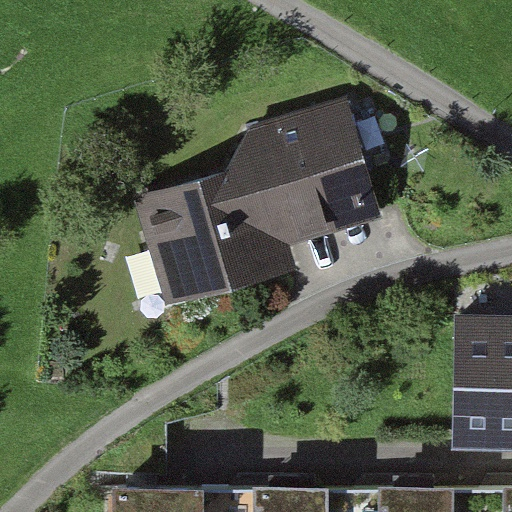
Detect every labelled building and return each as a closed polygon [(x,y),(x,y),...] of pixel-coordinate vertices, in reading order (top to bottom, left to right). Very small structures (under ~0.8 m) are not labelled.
[(376,215),(351,105),(246,128),(254,162),(156,184),(184,304),(301,277),(291,234),(376,215)] [(511,322),(429,323),(430,445),(511,444),(511,322)] [(303,511),(304,483),(233,483),(233,511),(303,511)] [(426,511),(426,485),(356,486),(355,511),(426,511)] [(511,511),(511,486),(490,487),(490,511),(511,511)] [(176,511),(176,488),(88,490),(88,511),(176,511)]
